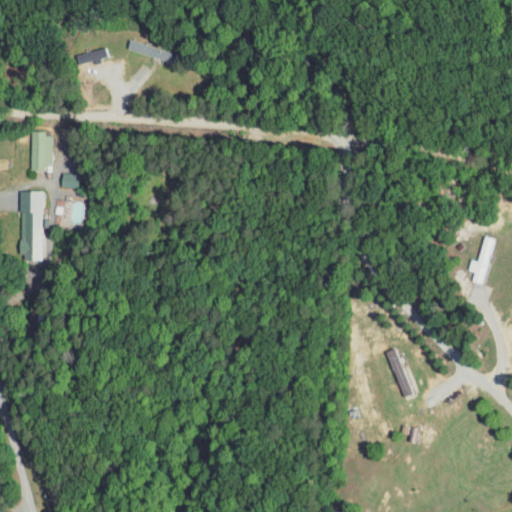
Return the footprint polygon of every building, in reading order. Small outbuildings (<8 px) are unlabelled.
[(160,47),(130,38),(127,47),(157,56),(160,47)] [(95,53),(93,43),(64,48),(65,58),(95,53)] [(18,127),(17,162),(39,163),(40,127),(18,127)] [(47,181),(64,183),(66,169),(49,166),(47,181)] [(31,186),(8,185),(6,248),(29,249),(31,186)] [(458,254),(455,265),(461,266),(459,275),(470,278),(482,233),(472,230),(464,256),(458,254)] [(391,391),(401,388),(382,342),(373,346),(391,391)]
